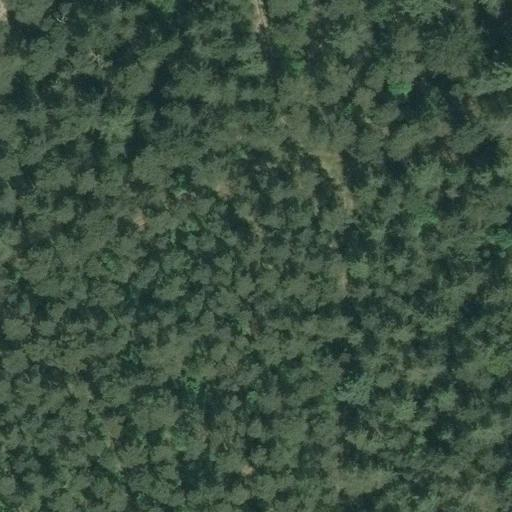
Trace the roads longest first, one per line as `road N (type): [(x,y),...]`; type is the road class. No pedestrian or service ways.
road 1 (track): [(0,287),(291,136),(376,153),(511,158)]
road 2 (track): [(339,145),(348,511)]
road 3 (track): [(260,0),(291,136)]
